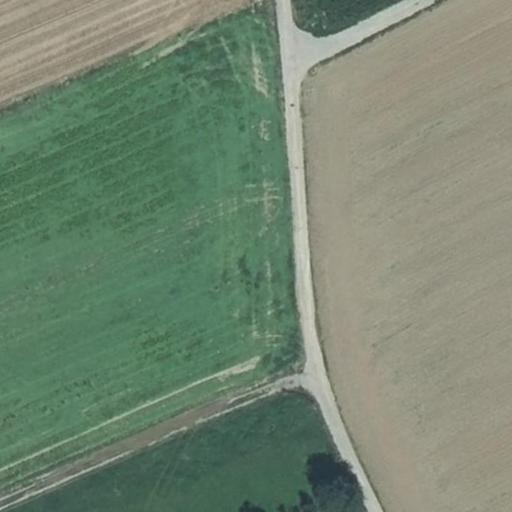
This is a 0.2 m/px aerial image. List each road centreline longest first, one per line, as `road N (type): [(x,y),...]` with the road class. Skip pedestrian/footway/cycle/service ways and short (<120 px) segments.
road 1 (track): [(378,511),(314,371),(287,0)]
road 2 (track): [(0,502),(314,371)]
road 3 (track): [(294,65),(425,0)]
